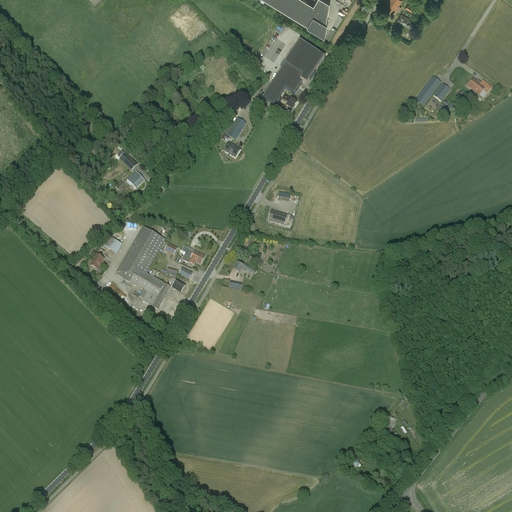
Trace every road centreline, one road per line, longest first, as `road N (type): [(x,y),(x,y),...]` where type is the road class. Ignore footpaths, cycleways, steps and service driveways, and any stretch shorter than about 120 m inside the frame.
road 1 (secondary): [(164,345),(373,0)]
road 2 (unclassified): [(164,345),(0,200)]
road 3 (track): [(73,268),(228,115)]
road 4 (secondary): [(25,511),(107,431),(164,345)]
road 5 (unclassified): [(509,359),(406,486)]
road 6 (track): [(188,511),(140,401)]
